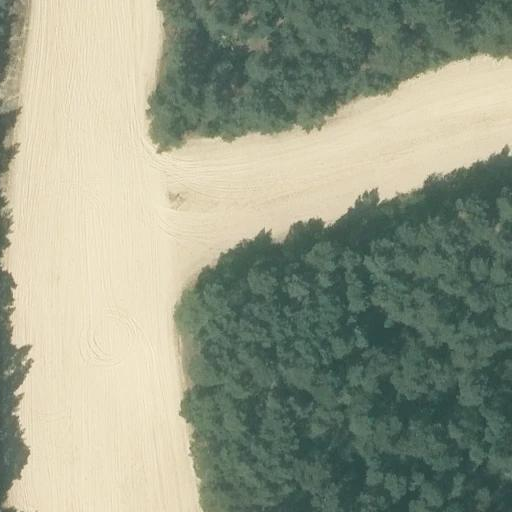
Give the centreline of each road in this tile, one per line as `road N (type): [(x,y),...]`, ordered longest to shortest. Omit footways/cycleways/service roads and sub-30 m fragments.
road 1 (track): [(111,511),(96,317),(100,0)]
road 2 (track): [(511,115),(399,141),(97,243)]
